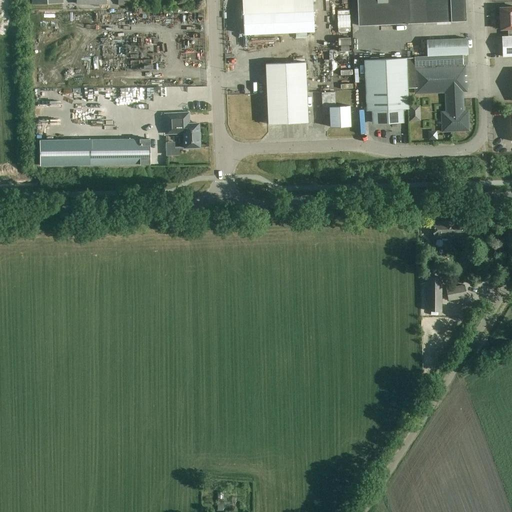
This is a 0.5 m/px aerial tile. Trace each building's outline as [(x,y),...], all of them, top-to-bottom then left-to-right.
[(312,0),(242,0),(243,14),(244,34),(314,31),(312,0)] [(427,20),(466,19),(464,0),(357,0),(358,26),(427,23),(427,20)] [(511,7),(500,8),(501,29),(507,29),(507,36),(501,36),(502,57),(511,56),(511,7)] [(340,31),(353,31),(352,8),(339,8),(340,31)] [(340,58),(355,57),(354,35),(339,36),(340,58)] [(426,41),(427,57),(462,55),(467,54),(466,38),(426,41)] [(407,88),(416,88),(416,93),(446,92),(447,113),(443,113),(443,130),(451,130),(451,128),(466,127),(466,123),(467,123),(467,115),(463,116),(462,91),(466,91),(465,67),(463,67),(462,55),(427,57),(414,57),(414,58),(365,60),(367,111),(373,111),(373,120),(402,119),(402,109),(408,109),(407,88)] [(268,124),(308,123),(305,62),(265,64),(268,124)] [(421,121),(420,105),(409,105),(409,121),(421,121)] [(350,106),(329,107),(330,128),(350,127),(350,106)] [(165,114),(165,131),(165,134),(183,133),(184,148),(200,148),(199,123),(189,124),(188,113),(165,114)] [(39,140),(40,165),(150,164),(150,139),(39,140)] [(433,239),(470,238),(470,221),(457,222),(457,221),(440,221),(440,222),(433,222),(433,239)] [(428,311),(442,311),(442,277),(428,277),(428,311)] [(449,301),(467,297),(464,284),(446,288),(449,301)]
